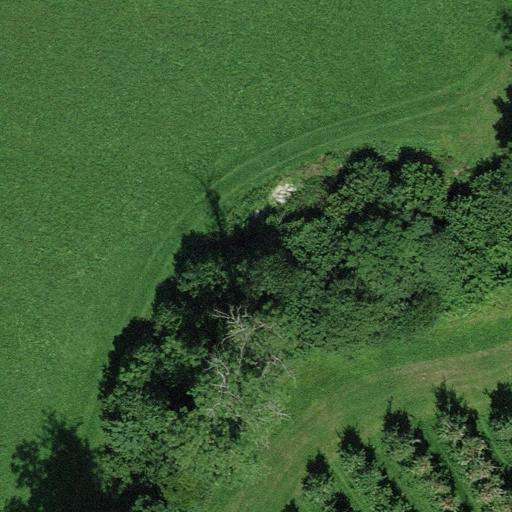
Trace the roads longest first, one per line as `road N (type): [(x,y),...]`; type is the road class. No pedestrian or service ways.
road 1 (track): [(49,511),(100,374),(193,220),(338,110),(511,5)]
road 2 (track): [(256,511),(285,451),(511,345)]
